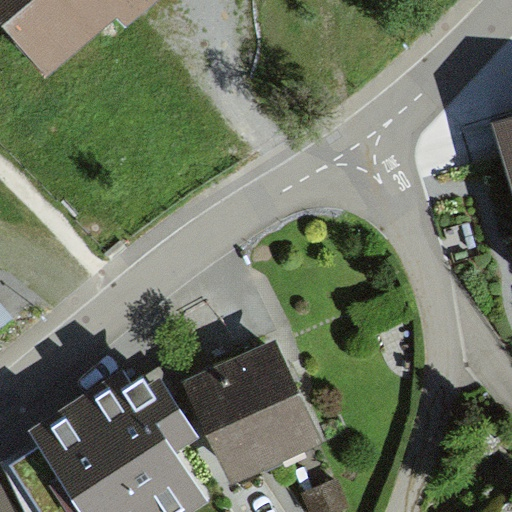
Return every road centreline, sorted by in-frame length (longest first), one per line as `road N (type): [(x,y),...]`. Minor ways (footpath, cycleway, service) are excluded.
road 1 (residential): [(0,405),(223,227),(360,143)]
road 2 (residential): [(360,143),(443,290),(446,371),(402,511)]
road 3 (residential): [(360,143),(445,77),(511,4)]
